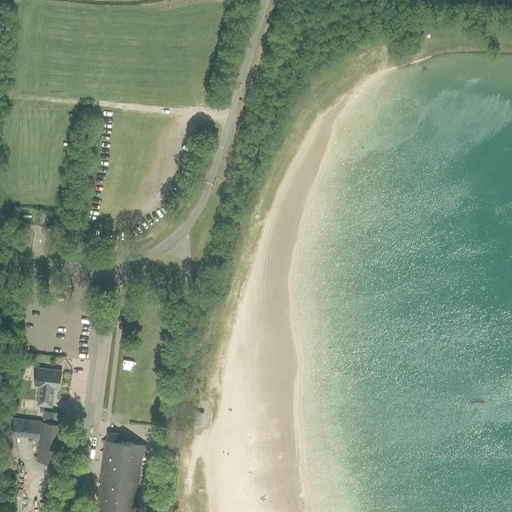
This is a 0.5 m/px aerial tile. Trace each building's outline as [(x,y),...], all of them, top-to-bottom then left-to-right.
[(59,388),(61,372),(37,369),(35,386),(40,386),(38,405),(52,407),(54,388),(59,388)] [(205,412),(197,411),(195,423),(203,424),(205,412)] [(59,464),(63,424),(42,422),(37,461),(59,464)] [(97,511),(138,511),(139,501),(138,501),(143,456),(144,456),(146,445),(106,440),(97,511)] [(11,471),(19,471),(20,461),(11,461),(11,471)] [(17,484),(29,486),(31,472),(19,471),(17,484)] [(23,511),(25,492),(16,491),(14,511),(23,511)]
